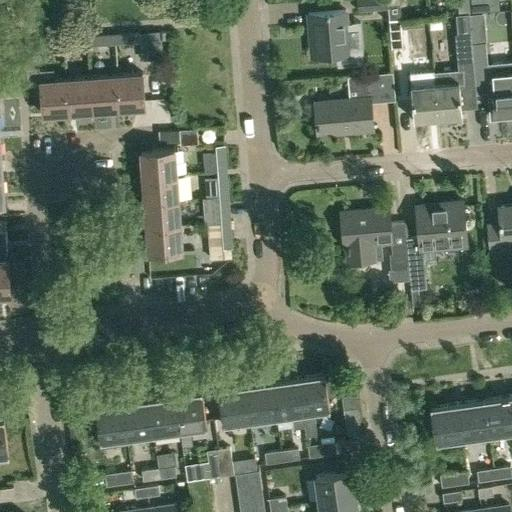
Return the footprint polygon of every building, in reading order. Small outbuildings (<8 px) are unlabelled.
[(385,0),(356,0),(357,9),(386,7),(386,4),(385,0)] [(470,12),(469,0),(458,0),(459,12),(470,12)] [(388,18),(400,17),(399,3),(387,5),(388,18)] [(345,9),(307,12),(309,31),(315,30),(317,55),(349,52),(345,9)] [(391,47),(403,46),(400,17),(388,18),(391,47)] [(115,42),(139,41),(140,41),(139,31),(113,33),(114,43),(115,42)] [(89,44),(114,43),(113,33),(88,35),(89,44)] [(63,37),(63,46),(89,44),(88,35),(63,37)] [(460,68),(434,70),(437,117),(461,115),(458,79),(473,78),(470,35),(457,36),(460,68)] [(63,46),(63,37),(24,39),(25,52),(38,51),(37,49),(63,46)] [(484,41),(472,42),(474,72),(487,71),(484,41)] [(508,111),(511,110),(511,60),(490,63),(492,83),(490,83),(491,96),(489,96),(491,118),(508,116),(508,111)] [(26,67),(28,94),(40,93),(42,114),(68,112),(66,79),(66,78),(54,79),(53,68),(39,69),(39,66),(26,67)] [(395,99),(392,71),(364,74),(366,96),(314,101),(317,130),(353,127),(353,130),(373,128),(370,101),(395,99)] [(116,74),(118,108),(145,107),(142,73),(116,74)] [(116,74),(91,76),(93,110),(118,108),(116,74)] [(91,77),(66,78),(66,79),(68,112),(93,110),(91,77)] [(413,119),(437,117),(434,81),(410,83),(413,119)] [(225,144),(215,144),(217,171),(227,170),(225,144)] [(142,176),(176,174),(174,148),(140,150),(142,176)] [(227,170),(217,171),(219,195),(219,196),(229,195),(227,170)] [(176,174),(142,176),(144,202),(178,199),(176,174)] [(207,222),(231,221),(229,195),(219,196),(219,195),(202,196),(204,223),(207,222)] [(178,199),(144,202),(146,227),(180,225),(178,199)] [(418,235),(406,236),(408,263),(423,263),(422,248),(466,244),(463,199),(416,203),(418,235)] [(490,251),(502,249),(502,248),(511,247),(511,203),(498,205),(499,222),(487,223),(490,251)] [(408,266),(408,263),(406,236),(405,219),(390,221),(389,206),(340,210),(343,244),(346,243),(348,260),(383,258),(381,241),(390,240),(391,257),(390,257),(390,267),(408,266)] [(231,256),(231,247),(233,247),(231,221),(207,222),(210,257),(231,256)] [(180,225),(146,227),(148,253),(182,251),(180,225)] [(0,261),(0,295),(11,295),(9,261),(0,261)] [(425,287),(423,263),(408,263),(408,266),(409,278),(411,278),(411,288),(425,287)] [(314,412),(330,410),(324,372),(297,376),(303,413),(304,425),(306,435),(317,433),(314,412)] [(304,425),(303,413),(297,376),(271,380),(276,417),(292,415),(294,427),(304,425)] [(245,384),(250,421),(276,417),(271,380),(245,384)] [(250,421),(245,384),(218,388),(223,425),(250,421)] [(201,390),(174,394),(180,431),(207,427),(201,390)] [(511,409),(510,393),(483,397),(489,434),(511,431),(511,409)] [(180,431),(174,394),(148,398),(154,435),(180,431)] [(483,397),(457,401),(463,438),(489,434),(483,397)] [(122,401),(127,438),(154,435),(148,398),(122,401)] [(127,438),(122,401),(95,405),(100,442),(127,438)] [(463,438),(457,401),(430,405),(436,442),(463,438)] [(4,418),(0,418),(0,456),(9,455),(4,418)] [(335,441),(308,444),(309,455),(336,452),(335,441)] [(229,446),(218,448),(222,475),(234,473),(229,446)] [(298,446),(281,449),(282,460),(300,457),(298,446)] [(211,476),(222,475),(218,448),(206,450),(211,476)] [(282,460),(281,449),(265,451),(267,462),(282,460)] [(158,466),(160,477),(177,475),(175,464),(158,466)] [(493,467),(495,478),(511,476),(510,465),(493,467)] [(160,477),(158,466),(141,468),(143,479),(160,477)] [(477,469),(478,480),(495,478),(493,467),(477,469)] [(133,481),(131,469),(104,472),(106,485),(133,481)] [(259,469),(235,472),(236,482),(260,479),(259,469)] [(319,501),(356,495),(352,469),(315,475),(319,501)] [(441,486),(468,481),(469,481),(467,469),(440,473),(441,486)] [(236,482),(237,493),(262,490),(260,479),(236,482)] [(160,493),(158,483),(147,485),(148,495),(160,493)] [(13,485),(0,487),(0,499),(15,497),(13,485)] [(148,495),(147,485),(134,487),(136,496),(148,495)] [(493,494),(492,485),(477,486),(479,496),(493,494)] [(462,498),(460,489),(442,491),(443,501),(462,498)] [(237,493),(239,506),(263,502),(262,490),(237,493)] [(270,507),(287,505),(286,495),(269,497),(270,507)] [(320,511),(358,511),(356,495),(319,501),(320,511)] [(239,506),(240,511),(264,511),(263,502),(239,506)] [(149,507),(150,511),(178,511),(177,503),(149,507)] [(509,511),(508,503),(480,507),(480,511),(509,511)]
